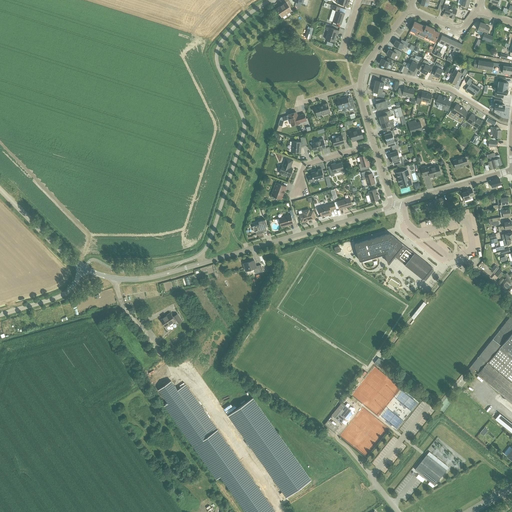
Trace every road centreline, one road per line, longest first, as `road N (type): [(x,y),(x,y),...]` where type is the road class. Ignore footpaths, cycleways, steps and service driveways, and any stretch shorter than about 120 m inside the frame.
road 1 (unclassified): [(84,271),(147,278),(391,203)]
road 2 (residential): [(487,113),(449,88),(365,68)]
